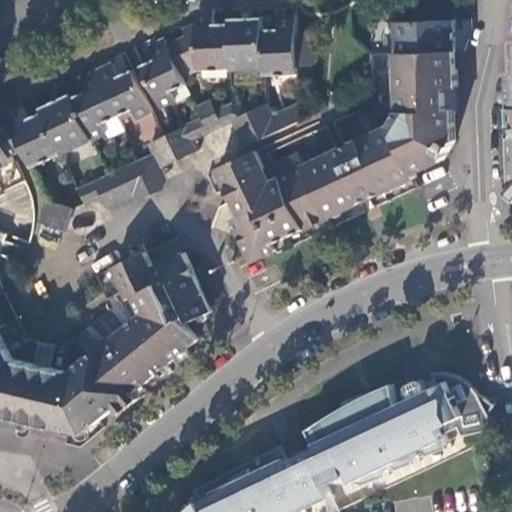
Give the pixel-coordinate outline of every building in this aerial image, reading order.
[(393,126),(416,174),(446,158),(457,143),(455,111),(461,110),(456,6),(399,9),(404,122),(393,126)] [(217,25),(216,11),(198,11),(199,35),(190,39),(189,36),(169,45),(181,70),(200,61),(201,71),(232,70),(230,24),(217,25)] [(266,75),(299,74),(299,66),(297,35),(296,14),(279,15),(280,30),(264,30),(265,68),(266,75)] [(263,18),(230,20),(230,24),(232,70),(265,68),(264,30),(263,18)] [(297,35),(299,66),(313,65),(318,59),(317,40),(311,35),(297,35)] [(181,70),(169,45),(167,39),(151,47),(157,58),(143,66),(163,108),(177,100),(173,92),(188,85),(181,70)] [(114,64),(99,72),(120,117),(134,110),(138,119),(153,111),(134,70),(121,76),(114,64)] [(120,117),(99,72),(82,79),(88,91),(74,98),(93,139),(108,133),(111,139),(127,132),(120,117)] [(74,98),(72,94),(42,108),(44,112),(63,154),(93,139),(74,98)] [(212,100),(198,107),(204,119),(211,133),(233,122),(233,105),(218,113),(212,100)] [(233,105),(233,122),(240,134),(273,118),(267,105),(247,114),(245,109),(233,105)] [(273,118),(240,134),(246,147),(301,121),(300,105),(273,118)] [(24,106),(9,113),(14,124),(26,150),(34,167),(63,154),(44,112),(31,118),(24,106)] [(204,119),(175,133),(186,158),(187,159),(200,152),(195,140),(211,133),(204,119)] [(26,150),(14,124),(1,130),(14,155),(26,150)] [(258,151),(219,169),(241,217),(234,220),(254,263),(278,252),(275,245),(287,240),(360,205),(418,178),(416,174),(393,126),(307,166),(301,155),(277,166),(282,177),(273,182),(267,171),(258,151)] [(0,329),(1,330),(0,328),(0,282),(4,280),(0,271),(0,259),(1,255),(3,256),(10,233),(0,229),(0,192),(27,181),(18,162),(16,163),(12,156),(14,155),(1,130),(0,128),(0,329)] [(186,158),(175,133),(165,137),(177,162),(186,158)] [(177,162),(165,137),(151,144),(156,155),(141,162),(147,176),(162,168),(163,169),(177,162)] [(111,176),(123,201),(136,195),(131,183),(147,176),(141,162),(111,176)] [(277,166),(267,171),(273,182),(282,177),(277,166)] [(131,183),(136,195),(145,199),(165,190),(168,180),(163,169),(162,168),(147,176),(131,183)] [(81,191),(87,204),(104,196),(109,208),(123,201),(111,176),(81,191)] [(75,210),(49,201),(43,223),(68,231),(75,210)] [(202,318),(214,312),(186,252),(175,257),(156,266),(152,258),(149,252),(101,275),(112,298),(127,291),(131,298),(135,297),(144,314),(93,354),(129,398),(137,391),(202,340),(183,318),(190,314),(193,321),(202,318)] [(119,406),(129,398),(93,354),(72,371),(15,358),(1,330),(0,329),(0,411),(87,432),(119,406)] [(190,511),(298,511),(332,496),(328,487),(351,476),(357,488),(391,477),(389,473),(422,462),(421,459),(452,448),(447,436),(463,432),(465,437),(497,430),(492,414),(496,406),(486,398),(478,391),(468,382),(453,375),(445,374),(435,374),(440,387),(435,389),(430,391),(430,383),(426,380),(414,384),(410,389),(410,393),(415,398),(400,404),(396,385),(383,389),(386,396),(368,402),(344,414),(318,430),(315,440),(320,450),(317,452),(312,455),(306,452),(302,453),(301,456),(301,461),(291,463),(286,453),(261,465),(259,459),(216,482),(199,491),(202,500),(196,506),(190,511)] [(135,405),(143,399),(143,398),(137,391),(129,398),(135,405)] [(125,414),(135,405),(129,398),(119,406),(124,413),(125,414)]
